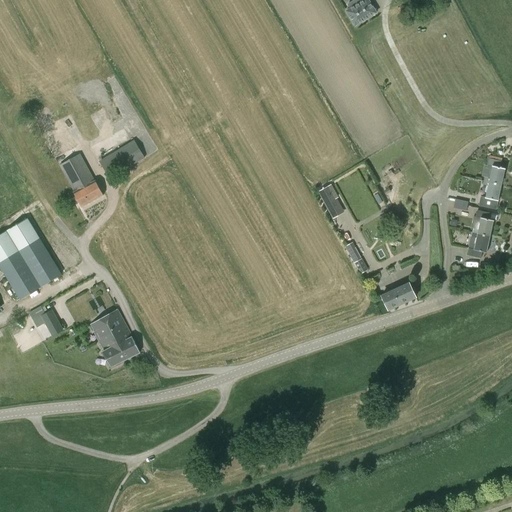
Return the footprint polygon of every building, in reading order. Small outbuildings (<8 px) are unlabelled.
[(345,13),(354,28),(376,15),(366,0),(363,2),(362,0),(354,0),(347,5),(350,10),(345,13)] [(45,137),(58,130),(46,108),(33,114),(45,137)] [(47,139),(55,156),(75,147),(67,130),(47,139)] [(110,179),(145,158),(134,140),(99,161),(110,179)] [(103,142),(92,145),(94,153),(105,150),(103,142)] [(95,181),(80,154),(59,165),(73,192),(75,195),(71,197),(74,202),(78,201),(82,207),(103,195),(96,180),(95,181)] [(502,185),(505,169),(501,168),(502,162),(489,159),(488,165),(492,166),(489,178),(485,177),(484,181),(502,185)] [(502,185),(484,181),(484,185),(488,186),(485,198),(481,197),(478,207),(496,211),(502,185)] [(331,185),(318,192),(325,205),(331,216),(341,210),(335,199),(332,193),(334,192),(331,185)] [(490,236),(494,220),(489,219),(490,213),(478,211),(476,217),(481,218),(478,230),(473,229),(473,232),(490,236)] [(62,274),(27,218),(0,234),(0,266),(20,300),(62,274)] [(487,253),(490,236),(473,232),(472,236),(476,237),(474,249),(469,248),(468,255),(480,257),(482,252),(487,253)] [(360,260),(356,253),(358,252),(353,242),(346,245),(351,256),(350,256),(360,274),(367,270),(361,259),(360,260)] [(402,270),(419,261),(412,248),(395,256),(402,270)] [(416,297),(409,283),(404,285),(404,283),(399,286),(399,288),(381,296),(388,310),(416,297)] [(113,312),(90,325),(105,351),(103,352),(111,367),(140,353),(118,309),(113,312)] [(57,323),(48,328),(52,336),(62,331),(57,323)]
